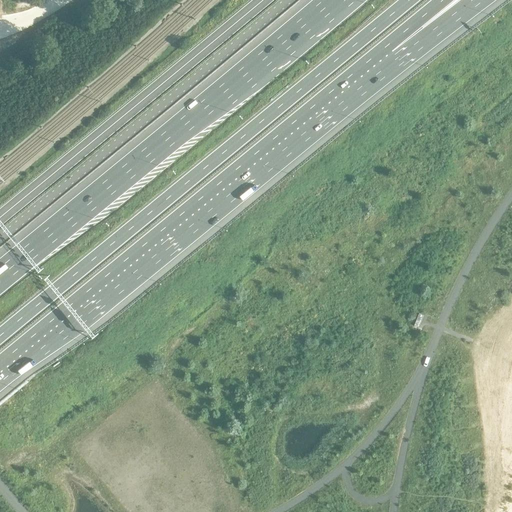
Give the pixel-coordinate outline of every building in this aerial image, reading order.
[(436,155),(440,161),(446,156),(443,151),(436,155)] [(319,183),(313,188),(315,190),(312,193),(321,204),(326,199),(325,197),(328,194),(319,183)] [(419,313),(414,325),(418,327),(423,315),(419,313)] [(19,388),(33,388),(33,372),(19,372),(19,388)] [(215,436),(167,381),(147,398),(194,453),(215,436)] [(125,444),(130,438),(118,428),(113,433),(125,444)] [(133,451),(148,476),(154,472),(139,447),(133,451)] [(94,462),(100,456),(93,449),(87,455),(94,462)] [(156,453),(150,457),(158,471),(164,467),(156,453)] [(95,464),(83,475),(91,483),(103,473),(95,464)] [(50,474),(46,478),(54,486),(58,482),(50,474)] [(131,503),(121,510),(122,511),(137,511),(138,511),(131,503)]
